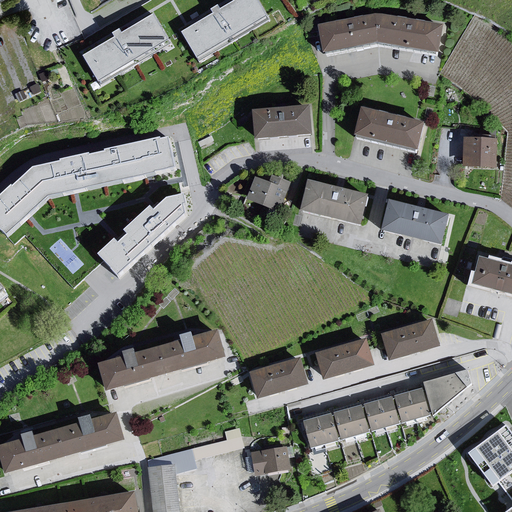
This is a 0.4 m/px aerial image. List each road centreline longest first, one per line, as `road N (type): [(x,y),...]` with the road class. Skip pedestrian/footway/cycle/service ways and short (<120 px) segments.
road 1 (residential): [(511,220),(492,207),(269,152),(222,177)]
road 2 (residential): [(511,378),(408,466),(315,511)]
